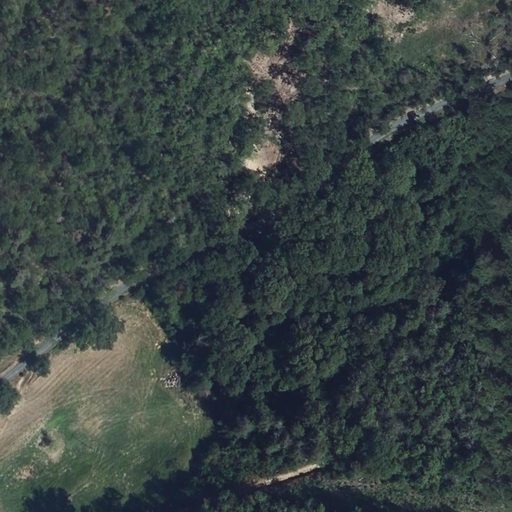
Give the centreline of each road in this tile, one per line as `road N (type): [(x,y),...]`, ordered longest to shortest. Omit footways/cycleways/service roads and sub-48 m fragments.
road 1 (unclassified): [(511,76),(393,129),(285,211),(136,276),(0,386)]
road 2 (track): [(172,511),(378,442),(511,416)]
